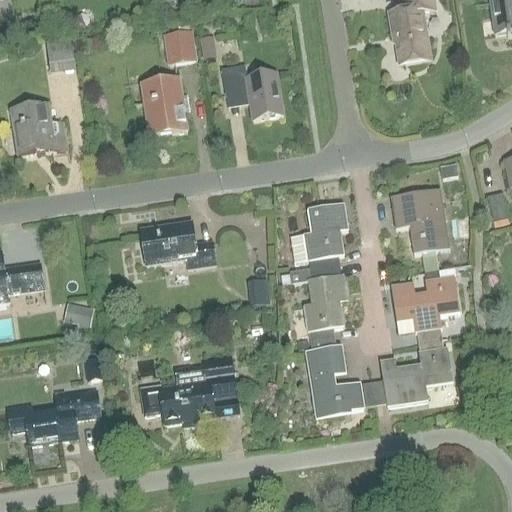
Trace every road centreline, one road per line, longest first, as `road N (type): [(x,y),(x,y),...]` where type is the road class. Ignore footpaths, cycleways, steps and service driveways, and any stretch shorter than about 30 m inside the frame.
road 1 (residential): [(511,481),(482,447),(444,439),(0,507)]
road 2 (residential): [(0,219),(360,163)]
road 3 (residential): [(374,342),(373,242),(360,163)]
road 4 (residential): [(333,0),(360,163)]
road 5 (residential): [(360,163),(434,153),(511,116)]
